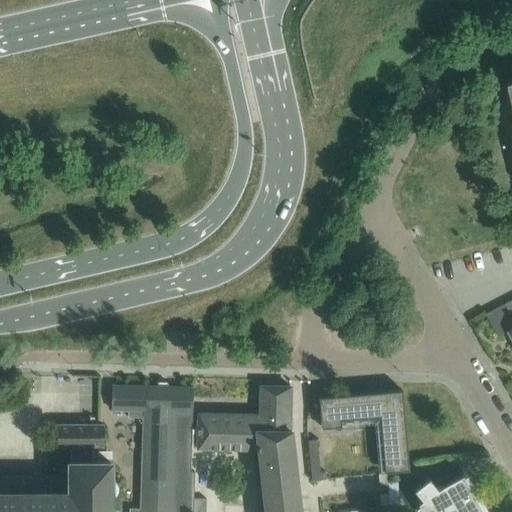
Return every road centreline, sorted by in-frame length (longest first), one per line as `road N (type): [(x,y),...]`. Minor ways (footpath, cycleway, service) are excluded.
road 1 (primary): [(0,323),(206,276),(250,248),(276,205),(284,157),(255,0)]
road 2 (primary): [(217,0),(244,148),(239,180),(222,209),(183,239),(0,283)]
road 3 (residential): [(328,360),(63,355),(53,370)]
road 4 (residential): [(372,204),(434,89),(467,64),(511,50)]
road 5 (residential): [(328,360),(311,316),(372,204)]
road 6 (residential): [(449,348),(372,204)]
road 7 (primary): [(0,30),(135,0)]
road 8 (residential): [(511,457),(449,348)]
road 9 (residential): [(449,348),(391,361),(328,360)]
